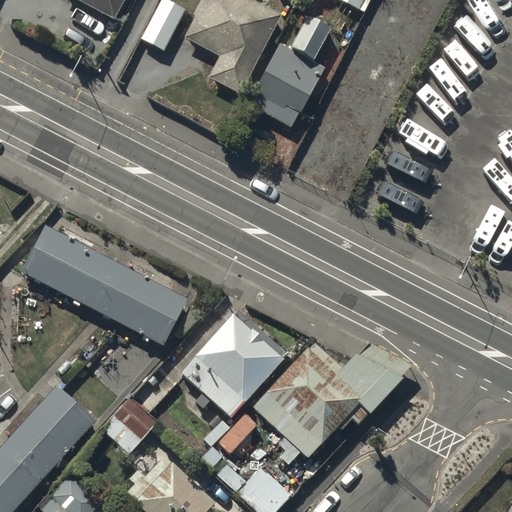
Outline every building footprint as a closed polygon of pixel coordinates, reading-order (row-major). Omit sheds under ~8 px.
[(121,0),(78,0),(112,17),(121,0)] [(182,9),(165,0),(159,0),(140,37),(162,48),(182,9)] [(280,13),(254,0),(200,0),(182,35),(219,54),(208,75),(239,92),(280,13)] [(367,0),(344,0),(363,9),(367,0)] [(327,27),(304,15),(289,45),(312,57),(327,27)] [(322,67),(278,44),(246,104),(290,127),(322,67)] [(43,224),(20,270),(56,289),(80,243),(43,224)] [(80,243),(56,289),(90,306),(114,261),(80,243)] [(114,261),(90,306),(124,324),(148,279),(114,261)] [(148,279),(124,324),(162,344),(186,298),(148,279)] [(280,357),(230,314),(179,372),(228,415),(280,357)] [(394,382),(348,358),(339,368),(312,343),(252,406),(305,456),(356,402),(366,411),(394,382)] [(55,385),(26,417),(66,452),(95,421),(55,385)] [(208,400),(200,393),(194,400),(202,407),(208,400)] [(156,423),(129,399),(102,430),(129,453),(156,423)] [(254,425),(243,414),(217,441),(228,452),(254,425)] [(26,417),(0,445),(40,481),(66,452),(26,417)] [(228,428),(221,420),(202,438),(210,446),(228,428)] [(0,445),(0,497),(14,510),(40,481),(0,445)] [(213,511),(217,508),(170,462),(166,466),(160,460),(144,476),(137,468),(127,478),(133,483),(125,491),(146,511),(213,511)] [(272,511),(289,495),(258,467),(234,492),(256,511),(272,511)] [(89,511),(100,501),(70,473),(49,496),(65,511),(89,511)] [(0,497),(0,511),(11,511),(14,510),(0,497)] [(62,511),(50,499),(40,509),(43,511),(62,511)]
